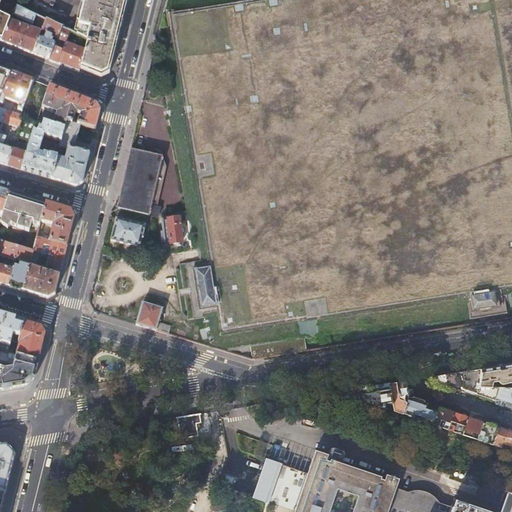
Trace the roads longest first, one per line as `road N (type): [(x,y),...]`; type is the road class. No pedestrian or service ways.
road 1 (residential): [(413,352),(231,377)]
road 2 (residential): [(53,408),(231,377)]
road 3 (residential): [(231,377),(201,360),(68,320)]
road 4 (residential): [(413,352),(419,386),(511,418)]
road 5 (residential): [(121,101),(0,54)]
